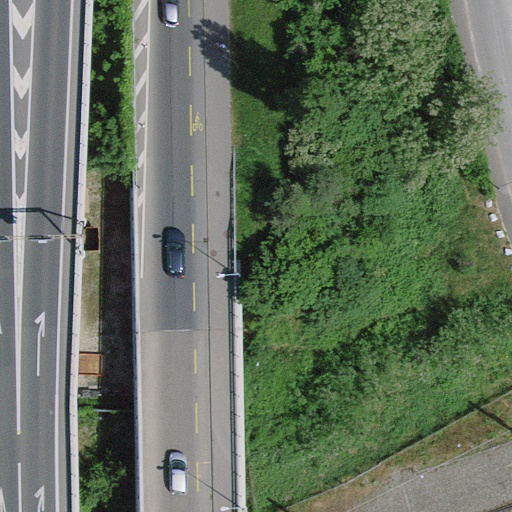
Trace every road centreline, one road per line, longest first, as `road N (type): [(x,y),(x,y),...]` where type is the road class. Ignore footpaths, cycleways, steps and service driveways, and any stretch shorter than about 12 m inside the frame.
road 1 (primary): [(183,511),(176,0)]
road 2 (motorway): [(19,435),(55,0)]
road 3 (motorway): [(19,435),(0,19)]
